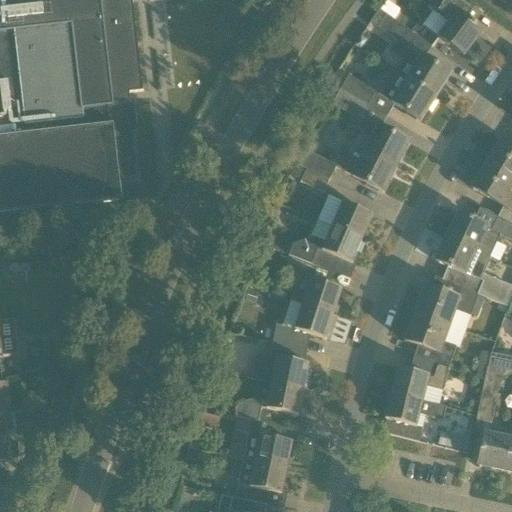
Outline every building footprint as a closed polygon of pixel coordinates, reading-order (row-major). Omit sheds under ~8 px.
[(0,0),(0,215),(121,202),(119,181),(136,180),(131,135),(136,134),(133,101),(130,101),(129,94),(142,93),(142,91),(140,91),(130,5),(132,5),(132,3),(119,4),(118,0),(0,0)] [(450,25),(439,39),(463,57),(482,32),(473,26),(482,15),(483,15),(474,8),(463,0),(434,0),(428,8),(433,12),(450,25)] [(381,16),(374,26),(379,29),(378,30),(397,43),(390,54),(402,62),(414,70),(406,82),(435,101),(450,76),(425,59),(424,59),(405,47),(413,35),(387,18),(386,19),(381,16)] [(394,75),(379,97),(392,105),(393,106),(420,123),(435,101),(394,75)] [(348,78),(340,92),(368,108),(376,94),(348,78)] [(368,108),(340,92),(331,106),(352,117),(350,122),(355,125),(353,129),(365,135),(363,137),(371,141),(364,154),(395,170),(408,144),(380,130),(361,120),(368,108)] [(511,148),(500,142),(486,166),(511,181),(511,148)] [(336,170),(352,178),(382,194),(395,170),(364,154),(359,164),(351,160),(349,163),(337,157),(335,162),(330,159),(328,164),(307,152),(299,167),(307,171),(330,182),(336,170)] [(511,181),(486,166),(472,190),(503,209),(498,219),(511,227),(511,181)] [(307,171),(301,183),(300,183),(323,195),(330,182),(307,171)] [(372,218),(343,205),(332,230),(361,242),(372,218)] [(447,240),(488,260),(489,258),(496,244),(499,237),(511,243),(511,227),(498,219),(490,231),(487,229),(474,223),(458,216),(447,240)] [(332,230),(326,244),(315,239),(293,246),(289,258),(334,275),(339,261),(351,266),(361,242),(332,230)] [(460,275),(454,287),(474,296),(476,297),(507,308),(511,295),(511,288),(483,277),(490,261),(488,260),(447,240),(436,263),(460,275)] [(59,253),(59,254),(59,255),(60,255),(60,256),(60,257),(61,258),(62,259),(63,260),(64,260),(64,261),(65,261),(66,261),(67,261),(68,261),(69,261),(70,261),(70,260),(71,260),(72,259),(73,258),(74,257),(74,256),(74,255),(75,254),(75,253),(75,252),(74,251),(74,250),(74,249),(73,249),(73,248),(72,248),(72,247),(71,247),(70,246),(69,246),(68,246),(67,246),(66,246),(65,246),(64,246),(63,247),(62,247),(62,248),(61,248),(61,249),(60,250),(60,251),(59,252),(59,253)] [(334,275),(289,258),(283,272),(299,278),(290,303),(333,317),(341,291),(329,288),(334,275)] [(454,313),(467,317),(468,314),(474,296),(454,287),(442,281),(441,281),(436,293),(431,291),(425,289),(415,317),(448,329),(454,313)] [(324,342),(333,317),(290,303),(282,328),(276,327),(273,345),(283,347),(307,352),(310,337),(324,342)] [(418,347),(414,359),(438,366),(448,369),(456,348),(443,343),(448,329),(415,317),(405,343),(418,347)] [(251,381),(271,386),(271,385),(302,392),(308,366),(304,365),(307,352),(273,345),(270,359),(256,356),(251,381)] [(484,381),(487,369),(490,355),(481,353),(475,379),(484,381)] [(397,370),(391,396),(441,409),(441,408),(445,394),(442,393),(448,369),(438,366),(414,359),(409,373),(397,370)] [(484,381),(474,430),(489,434),(502,372),(487,369),(484,381)] [(0,462),(9,461),(9,460),(18,459),(16,444),(7,445),(4,412),(9,412),(6,385),(0,385),(0,462)] [(234,419),(251,422),(252,422),(283,428),(285,415),(297,418),(302,392),(271,385),(271,386),(268,401),(257,399),(237,407),(234,419)] [(445,409),(441,408),(441,409),(391,396),(385,421),(386,422),(383,435),(418,444),(422,429),(416,427),(419,416),(442,422),(445,409)] [(199,413),(197,425),(216,429),(218,417),(199,413)] [(255,463),(286,470),(291,444),(280,442),(283,428),(252,422),(251,422),(243,461),(255,463)] [(441,433),(439,447),(469,451),(470,437),(441,433)] [(505,473),(511,442),(484,436),(478,467),(505,473)] [(243,461),(235,500),(266,506),(269,494),(280,496),(286,470),(255,463),(243,461)] [(264,511),(266,506),(235,500),(231,499),(228,511),(264,511)]
